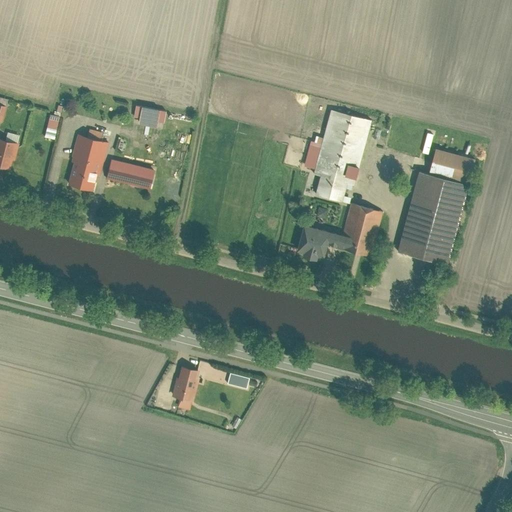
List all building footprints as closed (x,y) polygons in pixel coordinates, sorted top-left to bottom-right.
[(8,104),(0,102),(0,118),(5,119),(8,104)] [(159,120),(164,122),(167,110),(142,104),(138,121),(157,126),(159,120)] [(373,119),(334,109),(317,173),(324,175),(319,193),(351,201),(373,119)] [(50,112),(45,135),(55,137),(60,114),(50,112)] [(8,130),(6,137),(18,140),(19,133),(8,130)] [(427,131),(423,150),(429,152),(432,132),(427,131)] [(110,142),(81,134),(74,159),(77,160),(70,182),(94,189),(98,176),(100,177),(110,142)] [(20,142),(0,135),(0,163),(13,167),(20,142)] [(476,158),(440,148),(434,171),(470,181),(476,158)] [(154,174),(113,162),(109,176),(150,188),(154,174)] [(471,183),(423,171),(403,250),(451,262),(471,183)] [(386,210),(353,202),(344,233),(307,223),(300,249),(309,251),(308,255),(320,258),(321,254),(329,257),(332,243),(374,254),(386,210)] [(319,206),(318,213),(325,215),(327,208),(319,206)] [(202,367),(181,363),(175,393),(182,394),(180,404),(192,407),(195,397),(196,398),(202,367)] [(230,371),(227,381),(247,386),(249,376),(230,371)]
